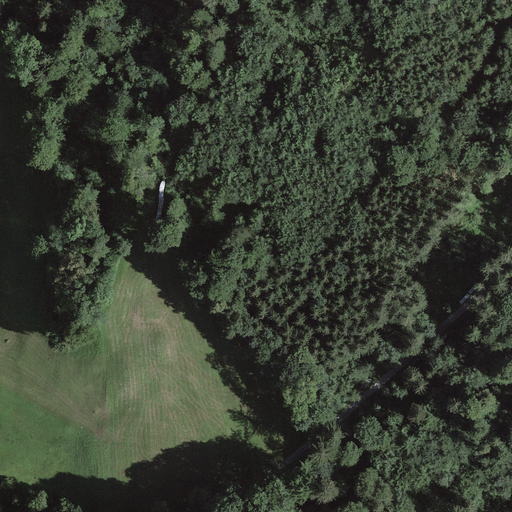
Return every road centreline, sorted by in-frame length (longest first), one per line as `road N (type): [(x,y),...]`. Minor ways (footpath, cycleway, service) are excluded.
road 1 (track): [(511,218),(437,308),(342,391),(296,446),(276,511)]
road 2 (track): [(321,416),(355,430),(381,460),(402,511)]
